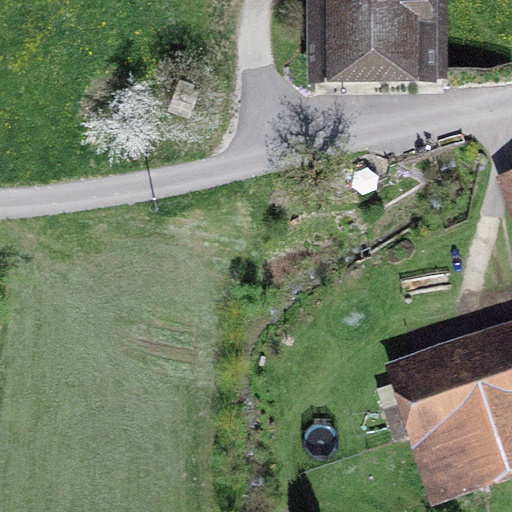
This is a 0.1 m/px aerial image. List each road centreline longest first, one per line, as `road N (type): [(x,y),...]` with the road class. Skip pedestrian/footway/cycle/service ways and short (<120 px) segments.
road 1 (track): [(0,203),(187,179),(511,98)]
road 2 (track): [(294,148),(266,64),(262,0)]
